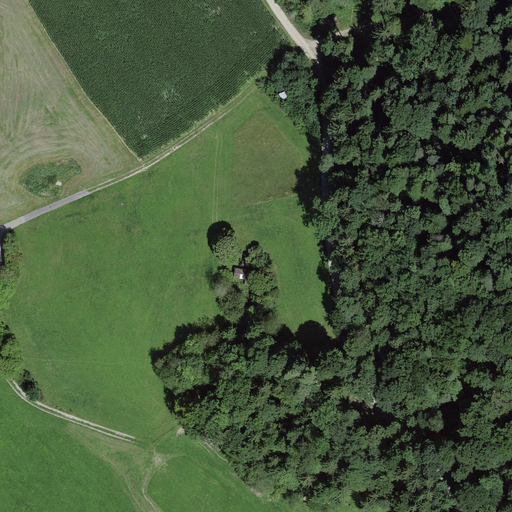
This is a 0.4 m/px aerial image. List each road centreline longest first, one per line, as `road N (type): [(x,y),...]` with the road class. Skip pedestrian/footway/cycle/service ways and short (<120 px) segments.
road 1 (track): [(462,511),(441,471),(361,381),(344,350),(313,52),(270,0)]
road 2 (track): [(0,231),(143,169),(364,26),(511,13)]
road 3 (track): [(0,357),(31,400),(147,444)]
